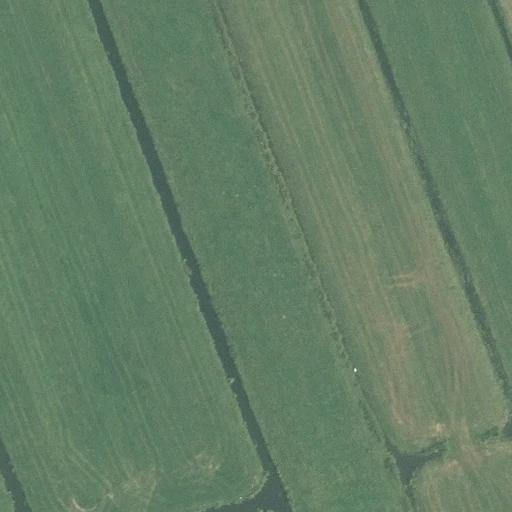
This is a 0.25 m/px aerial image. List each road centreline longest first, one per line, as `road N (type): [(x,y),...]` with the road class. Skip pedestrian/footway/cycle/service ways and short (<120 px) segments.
road 1 (track): [(319,511),(126,0)]
road 2 (track): [(511,244),(419,0)]
